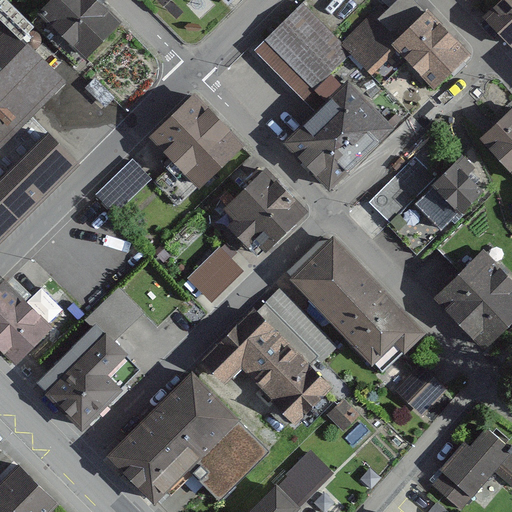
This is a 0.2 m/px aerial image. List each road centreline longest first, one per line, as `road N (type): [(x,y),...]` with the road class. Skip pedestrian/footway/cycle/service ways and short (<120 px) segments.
road 1 (residential): [(333,211),(73,467)]
road 2 (residential): [(192,71),(0,261)]
road 3 (residential): [(485,376),(333,211)]
road 4 (residential): [(488,53),(333,211)]
road 5 (residential): [(333,211),(192,71)]
road 6 (residential): [(485,376),(366,511)]
